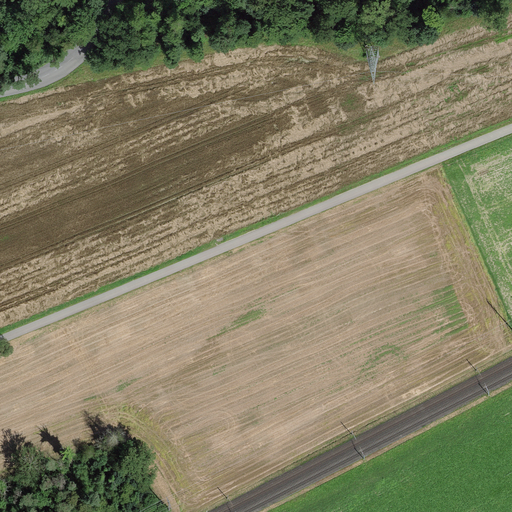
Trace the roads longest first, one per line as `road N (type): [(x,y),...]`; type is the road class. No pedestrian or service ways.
road 1 (unclassified): [(0,340),(511,129)]
road 2 (residential): [(0,84),(36,76),(72,53),(96,0)]
